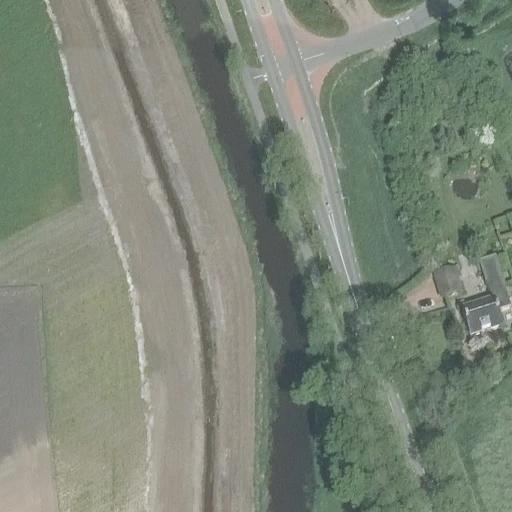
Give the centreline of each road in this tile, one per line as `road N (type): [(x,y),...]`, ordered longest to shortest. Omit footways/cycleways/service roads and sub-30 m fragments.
road 1 (secondary): [(427,511),(283,66)]
road 2 (unclassified): [(283,66),(438,13),(455,0)]
